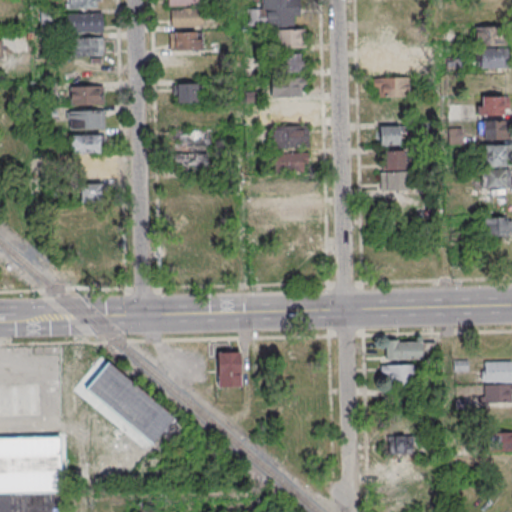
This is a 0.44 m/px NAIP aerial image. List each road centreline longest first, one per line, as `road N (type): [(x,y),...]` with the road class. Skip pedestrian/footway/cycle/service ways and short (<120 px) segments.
road 1 (primary): [(15,319),(511,305)]
road 2 (residential): [(346,492),(334,0)]
road 3 (residential): [(141,315),(133,0)]
